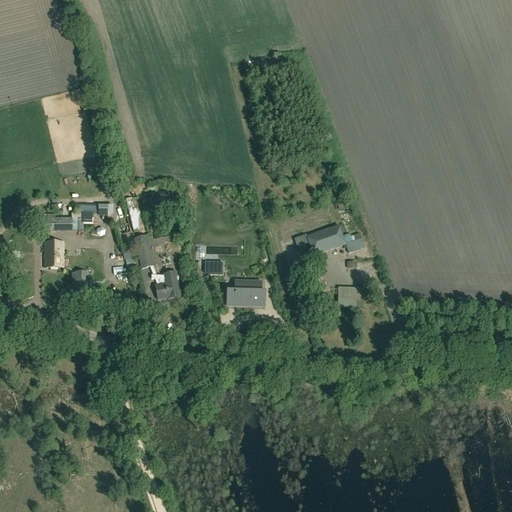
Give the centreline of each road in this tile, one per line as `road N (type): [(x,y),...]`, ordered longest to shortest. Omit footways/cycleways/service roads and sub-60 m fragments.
road 1 (unclassified): [(0,300),(186,363),(511,373)]
road 2 (track): [(108,341),(161,511)]
